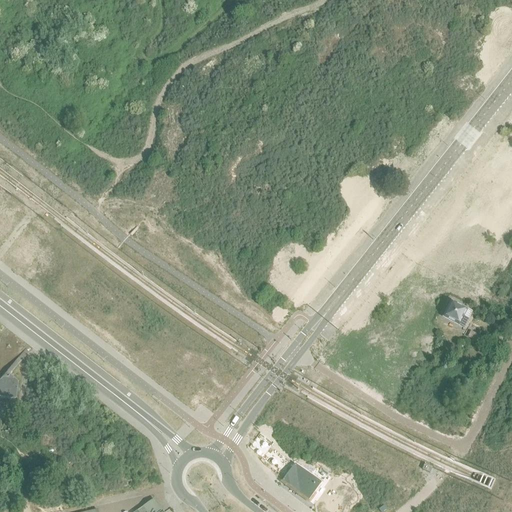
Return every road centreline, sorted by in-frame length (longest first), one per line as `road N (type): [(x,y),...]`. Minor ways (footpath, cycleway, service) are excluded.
road 1 (tertiary): [(330,328),(511,100)]
road 2 (unknown): [(322,0),(176,72),(153,113),(145,150),(122,164)]
road 3 (unknown): [(267,396),(475,511)]
road 4 (unclassified): [(0,302),(149,423)]
road 5 (tertiary): [(330,328),(303,333),(209,453)]
road 6 (tertiary): [(221,462),(311,339),(330,328)]
road 7 (unknown): [(0,77),(122,164)]
